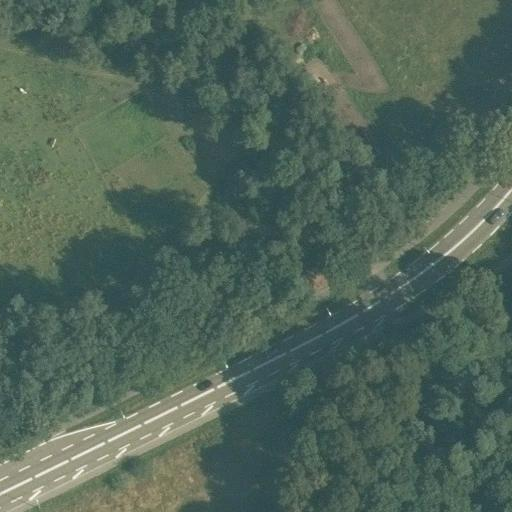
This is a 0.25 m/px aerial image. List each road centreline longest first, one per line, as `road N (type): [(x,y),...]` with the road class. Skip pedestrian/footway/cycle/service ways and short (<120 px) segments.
road 1 (secondary): [(0,493),(326,332),(430,266),(511,186)]
road 2 (track): [(355,245),(196,36)]
